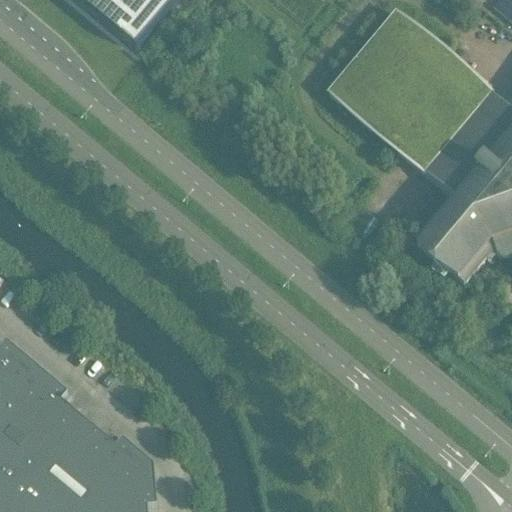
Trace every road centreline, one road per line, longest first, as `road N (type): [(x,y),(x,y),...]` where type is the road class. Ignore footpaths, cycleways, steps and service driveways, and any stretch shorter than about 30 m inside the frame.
road 1 (tertiary): [(511,441),(0,15)]
road 2 (tertiary): [(0,79),(511,502)]
